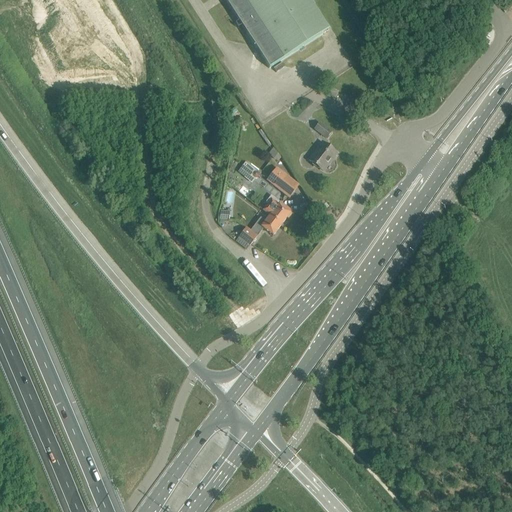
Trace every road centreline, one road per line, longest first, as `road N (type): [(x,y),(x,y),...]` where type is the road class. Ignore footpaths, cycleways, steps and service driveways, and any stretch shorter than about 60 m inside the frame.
road 1 (unclassified): [(285,456),(335,352),(511,102)]
road 2 (secondary): [(255,431),(440,167)]
road 3 (motorway): [(196,369),(0,133)]
road 4 (motorway): [(106,511),(0,258)]
road 5 (track): [(156,0),(214,102),(218,131),(206,212)]
road 6 (unclassified): [(425,158),(401,140),(348,223),(288,294)]
road 7 (motorway): [(0,327),(77,511)]
road 8 (secondary): [(425,158),(313,302)]
road 9 (unclassified): [(196,369),(159,465),(126,511)]
road 10 (motorway): [(313,302),(287,308),(231,373),(204,378)]
road 11 (secondary): [(511,49),(425,158)]
road 12 (primary): [(227,402),(148,511)]
road 13 (secondary): [(313,302),(227,402)]
